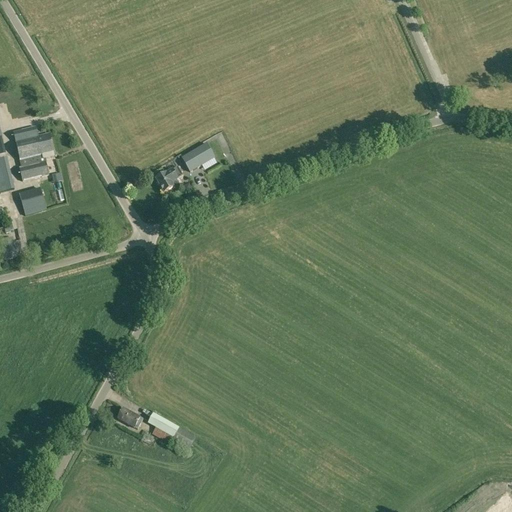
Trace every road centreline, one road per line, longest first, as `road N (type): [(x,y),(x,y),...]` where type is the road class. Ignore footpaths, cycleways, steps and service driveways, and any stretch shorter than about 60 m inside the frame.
road 1 (unclassified): [(142,235),(449,117),(511,125)]
road 2 (unclassified): [(36,511),(155,296),(156,266),(142,235)]
road 3 (unclassified): [(142,235),(2,0)]
road 4 (unclassified): [(0,280),(142,235)]
road 5 (unknown): [(449,117),(403,0)]
